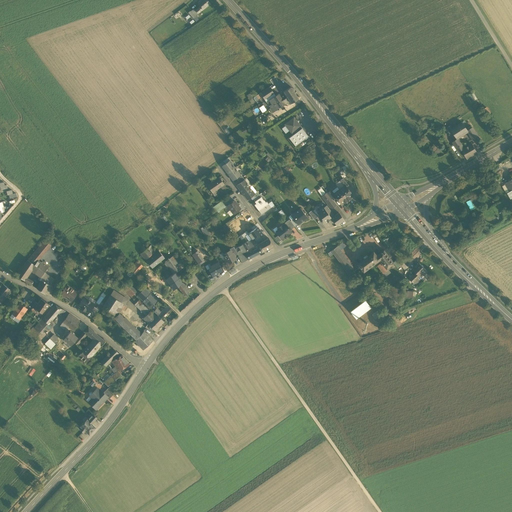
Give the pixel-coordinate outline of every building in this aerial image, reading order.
[(200,0),(198,3),(200,6),(203,9),(210,3),(207,0),(200,0)] [(185,17),(191,24),(195,21),(189,14),(185,17)] [(260,93),(264,100),(274,93),(269,87),(260,93)] [(276,104),(283,100),(287,97),(294,92),(291,87),(283,92),(286,96),(285,96),(284,96),(283,96),(283,98),(282,98),(279,93),(275,96),(266,102),(270,108),(276,104)] [(294,92),(287,97),(288,99),(289,101),(291,103),(298,98),(294,92)] [(275,96),(274,93),(264,100),(266,102),(275,96)] [(276,104),(279,108),(285,104),(284,102),(283,100),(276,104)] [(262,103),(258,106),(262,113),(267,110),(262,103)] [(267,110),(270,114),(279,108),(276,104),(270,108),(267,110)] [(292,133),(294,131),(296,129),(300,126),(298,123),(298,120),(296,120),(294,117),(285,124),(286,125),(289,130),(292,133)] [(452,130),(457,138),(467,131),(467,130),(462,123),(452,130)] [(471,137),(475,143),(480,140),(472,127),(468,129),(473,136),(471,137)] [(302,128),(298,131),(295,133),(289,138),(295,146),(308,136),(302,128)] [(452,142),(459,152),(463,150),(464,149),(458,139),(452,142)] [(463,150),(467,158),(477,152),(472,144),(464,149),(463,150)] [(222,166),(228,173),(235,168),(230,161),(225,164),(222,166)] [(240,174),(235,168),(228,173),(233,180),(236,178),(240,175),(240,174)] [(219,177),(211,182),(216,189),(217,189),(224,184),(219,177)] [(345,185),(347,189),(350,187),(343,178),(339,181),(343,186),(345,185)] [(237,185),(242,192),(249,187),(244,180),(240,183),(237,185)] [(337,187),(339,190),(343,186),(339,181),(335,184),(336,185),(337,187)] [(219,193),(217,189),(216,189),(211,182),(207,185),(215,196),(219,193)] [(343,186),(339,190),(347,201),(349,200),(349,197),(352,195),(347,189),(345,185),(343,186)] [(254,194),(249,187),(242,192),(247,199),(250,197),(254,194)] [(317,191),(322,196),(325,193),(321,188),(317,191)] [(327,193),(333,200),(336,198),(333,194),(334,194),(331,191),(331,190),(327,193)] [(346,202),(347,201),(339,190),(334,194),(333,194),(336,198),(341,204),(344,201),(346,202)] [(250,197),(252,200),(253,199),(259,194),(257,191),(257,192),(254,194),(250,197)] [(322,196),(328,205),(333,200),(327,192),(325,193),(322,196)] [(264,201),(261,197),(255,202),(256,204),(254,205),(257,209),(258,209),(259,210),(258,211),(262,215),(271,208),(268,204),(267,202),(266,202),(264,200),(264,201)] [(328,205),(331,209),(337,205),(333,200),(328,205)] [(213,207),(216,213),(219,211),(225,206),(222,201),(213,207)] [(230,210),(233,214),(240,209),(234,201),(227,206),(230,210)] [(300,208),(292,214),(294,218),(293,219),(297,224),(303,220),(303,221),(307,218),(300,208)] [(329,219),(331,218),(326,211),(324,208),(323,208),(321,210),(317,212),(319,215),(325,223),(327,221),(327,222),(329,222),(330,221),(330,220),(329,219)] [(241,216),(245,221),(251,217),(247,210),(240,215),(241,216)] [(313,219),(317,217),(312,210),(308,212),(313,219)] [(339,213),(334,216),(331,218),(337,225),(341,222),(344,220),(339,213)] [(245,221),(241,216),(229,224),(239,237),(240,236),(241,235),(246,231),(252,228),(249,224),(248,225),(245,221)] [(290,230),(295,226),(290,221),(289,219),(284,223),(285,225),(285,224),(290,230)] [(276,232),(281,239),(291,232),(290,230),(285,224),(285,225),(283,226),(282,225),(277,228),(278,230),(276,232)] [(206,227),(201,230),(205,238),(210,235),(206,227)] [(248,234),(252,239),(254,238),(258,235),(261,233),(257,227),(248,234)] [(259,247),(262,252),(273,246),(269,238),(258,244),(259,247)] [(45,240),(24,265),(32,270),(40,276),(43,279),(42,280),(50,285),(54,279),(44,272),(49,267),(42,261),(41,263),(38,260),(51,245),(45,240)] [(251,241),(247,243),(249,247),(245,249),(246,250),(254,246),(251,241)] [(245,249),(243,245),(235,249),(237,254),(239,258),(244,256),(241,251),(245,249)] [(140,253),(146,261),(156,253),(150,246),(140,253)] [(333,254),(341,264),(345,261),(348,259),(338,246),(335,248),(333,250),(331,251),(333,254)] [(233,253),(235,256),(237,254),(235,249),(234,247),(229,249),(230,250),(232,254),(233,253)] [(248,254),(246,254),(248,259),(262,252),(259,247),(248,254)] [(196,250),(191,253),(199,264),(199,265),(204,262),(196,250)] [(223,260),(226,264),(235,259),(233,256),(235,256),(233,253),(232,254),(230,250),(223,254),(226,258),(223,260)] [(380,260),(382,263),(386,269),(387,268),(394,263),(384,250),(377,256),(380,260)] [(159,251),(156,253),(146,261),(152,268),(164,258),(159,251)] [(364,272),(380,260),(377,256),(374,252),(358,264),(359,264),(360,266),(364,272)] [(246,254),(244,256),(239,258),(242,263),(248,259),(246,254)] [(172,272),(173,274),(175,273),(182,268),(173,256),(166,261),(165,262),(166,262),(173,272),(172,272)] [(353,272),(360,266),(359,264),(354,268),(348,259),(345,261),(353,272)] [(129,269),(132,271),(140,263),(137,261),(129,269)] [(341,264),(349,275),(353,272),(345,261),(341,264)] [(211,274),(213,277),(215,276),(217,275),(217,274),(222,271),(218,262),(210,266),(211,267),(208,269),(211,274)] [(142,265),(140,263),(132,271),(134,274),(142,265)] [(388,270),(387,268),(386,269),(382,263),(377,266),(383,273),(388,270)] [(199,264),(198,265),(200,268),(194,271),(195,273),(196,274),(203,270),(199,265),(199,264)] [(416,273),(419,276),(419,275),(425,269),(420,264),(413,270),(416,273)] [(27,277),(32,270),(24,265),(17,275),(25,280),(27,277)] [(166,279),(170,284),(179,278),(175,273),(173,274),(166,279)] [(413,283),(418,278),(420,276),(419,275),(419,276),(416,273),(409,280),(413,283)] [(213,277),(211,274),(207,276),(212,283),(217,280),(215,276),(213,277)] [(173,290),(178,286),(182,283),(179,278),(170,284),(173,290)] [(50,285),(42,280),(41,281),(37,288),(45,293),(50,285)] [(122,287),(131,296),(136,290),(127,282),(122,287)] [(183,283),(182,283),(178,286),(181,291),(182,292),(184,296),(188,292),(189,292),(183,283)] [(0,301),(1,303),(12,291),(3,284),(0,286),(0,301)] [(64,291),(64,292),(62,295),(70,301),(77,292),(67,285),(63,290),(63,291),(64,291)] [(137,295),(143,301),(150,293),(145,287),(137,295)] [(114,290),(110,295),(124,305),(128,299),(114,290)] [(157,299),(150,293),(143,301),(150,307),(157,299)] [(119,312),(124,305),(110,295),(102,307),(116,316),(119,313),(119,312)] [(85,310),(89,312),(90,311),(93,306),(94,304),(84,297),(78,305),(82,307),(81,309),(84,311),(85,310)] [(34,308),(42,313),(50,304),(41,298),(38,303),(34,308)] [(351,311),(357,319),(371,308),(366,300),(351,311)] [(140,301),(136,306),(146,315),(150,311),(140,301)] [(389,306),(392,311),(396,309),(394,306),(397,304),(395,301),(389,306)] [(12,313),(20,318),(27,309),(19,303),(12,313)] [(42,318),(47,323),(51,328),(54,324),(55,325),(55,324),(51,321),(56,316),(55,315),(57,312),(60,315),(62,313),(64,310),(55,304),(47,313),(42,318)] [(161,318),(171,308),(168,305),(161,313),(160,312),(158,315),(161,318)] [(90,311),(95,315),(98,309),(93,306),(90,311)] [(143,318),(148,323),(156,316),(150,311),(146,315),(143,318)] [(20,318),(12,313),(10,316),(18,322),(21,319),(20,318)] [(68,327),(73,330),(79,321),(69,313),(62,323),(68,327)] [(124,318),(119,313),(116,316),(114,318),(136,340),(141,334),(124,318)] [(158,315),(157,315),(148,324),(154,330),(164,321),(161,318),(158,315)] [(42,318),(37,324),(43,329),(47,323),(42,318)] [(37,324),(34,327),(40,333),(43,329),(37,324)] [(33,340),(40,333),(34,327),(33,327),(26,334),(27,334),(29,336),(33,340)] [(84,331),(87,334),(93,339),(101,346),(105,341),(97,334),(88,327),(84,331)] [(68,343),(71,345),(77,338),(70,331),(65,337),(64,336),(61,339),(66,344),(68,343)] [(75,342),(78,345),(87,334),(84,331),(75,342)] [(144,331),(141,334),(136,340),(135,341),(143,350),(153,340),(144,331)] [(50,338),(54,342),(58,338),(54,334),(50,338)] [(22,340),(31,348),(34,344),(27,338),(25,336),(22,340)] [(56,344),(54,342),(50,338),(45,343),(51,349),(56,344)] [(93,339),(88,345),(92,348),(94,345),(99,349),(101,346),(93,339)] [(86,363),(99,349),(94,345),(92,348),(88,345),(78,356),(86,363)] [(108,365),(110,362),(114,358),(119,353),(114,349),(101,362),(105,367),(107,365),(108,365)] [(112,362),(115,366),(118,371),(129,364),(122,355),(116,359),(112,362)] [(117,371),(118,371),(115,366),(111,369),(114,373),(104,382),(108,386),(112,383),(113,385),(117,382),(115,380),(122,375),(119,371),(118,372),(117,371)] [(110,386),(107,389),(103,393),(108,397),(107,397),(109,399),(113,395),(116,392),(110,386)] [(88,402),(96,409),(100,405),(99,405),(104,400),(104,401),(107,397),(108,397),(103,393),(101,391),(100,392),(97,388),(93,393),(92,392),(91,392),(90,392),(89,393),(89,394),(89,395),(90,396),(92,398),(88,402)] [(84,430),(89,434),(96,427),(92,423),(97,418),(92,414),(81,426),(79,428),(82,431),(83,432),(84,430)]
